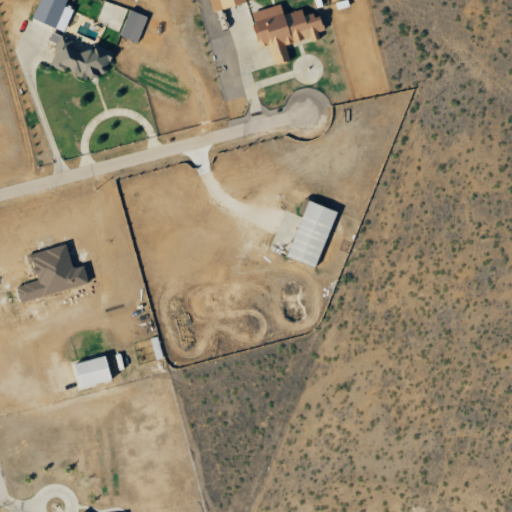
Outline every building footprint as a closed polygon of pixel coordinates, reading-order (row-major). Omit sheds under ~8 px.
[(55,28),(67,0),(41,0),(33,19),(55,28)] [(255,1),(254,0),(210,0),(213,11),(255,1)] [(251,13),(261,48),(269,45),(275,66),(290,61),(286,47),(319,37),(317,33),(325,31),(320,13),(304,17),(302,10),(283,15),(281,5),(251,13)] [(148,17),(130,10),(120,36),(138,43),(148,17)] [(114,52),(93,44),(90,55),(70,48),(73,40),(52,33),(49,41),(58,44),(50,66),(65,72),(65,70),(94,80),(99,66),(108,69),(114,52)] [(303,215),(287,258),(316,268),(337,212),(305,200),(300,214),(303,215)] [(89,284),(84,265),(74,267),(68,244),(29,254),(37,281),(16,286),(20,301),(89,284)] [(81,388),(113,379),(106,355),(74,364),(81,388)]
